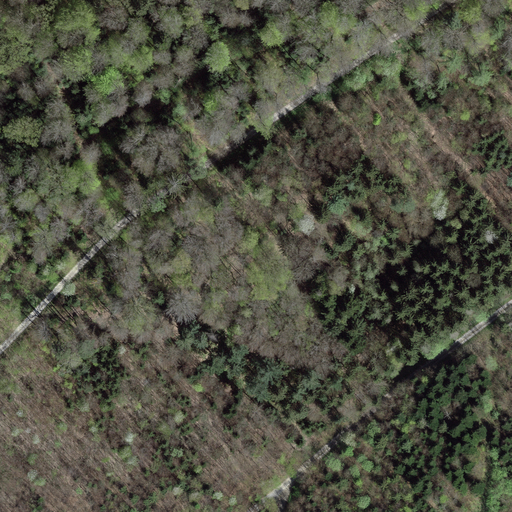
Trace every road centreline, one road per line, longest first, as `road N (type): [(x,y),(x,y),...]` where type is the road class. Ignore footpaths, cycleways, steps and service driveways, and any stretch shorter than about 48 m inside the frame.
road 1 (track): [(0,347),(134,215),(449,0)]
road 2 (track): [(511,304),(292,478)]
